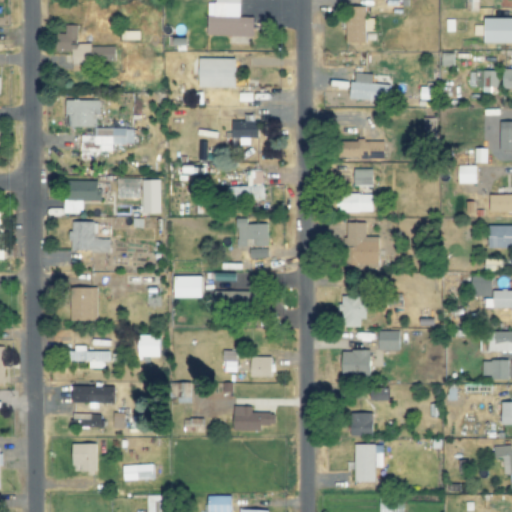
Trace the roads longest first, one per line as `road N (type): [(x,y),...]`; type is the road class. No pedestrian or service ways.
road 1 (residential): [(33,511),(29,0)]
road 2 (residential): [(304,511),(304,0)]
